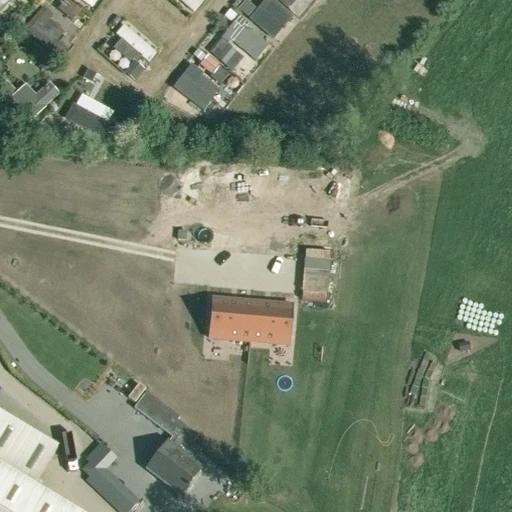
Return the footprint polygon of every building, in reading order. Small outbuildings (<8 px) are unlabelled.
[(0,0),(0,19),(13,6),(6,0),(0,0)] [(150,0),(155,3),(148,15),(166,27),(171,20),(182,28),(192,14),(170,0),(150,0)] [(29,17),(37,38),(58,30),(50,9),(29,17)] [(242,21),(230,36),(262,61),(274,45),(242,21)] [(248,52),(236,67),(249,78),(261,63),(248,52)] [(110,73),(91,93),(119,118),(138,98),(110,73)] [(28,175),(40,177),(41,163),(30,162),(28,175)] [(149,325),(197,239),(220,251),(237,221),(180,190),(165,216),(142,204),(93,294),(149,325)] [(207,299),(203,341),(287,349),(290,307),(207,299)] [(143,394),(133,407),(162,429),(172,416),(175,419),(172,423),(182,430),(170,446),(166,443),(146,468),(180,494),(199,469),(191,462),(201,449),(192,442),(193,440),(198,444),(223,412),(262,443),(293,403),(312,379),(272,348),(262,360),(252,352),(236,374),(216,358),(215,359),(214,358),(214,357),(201,347),(204,343),(205,342),(190,330),(142,393),(143,394)] [(353,382),(363,387),(371,372),(360,367),(353,382)] [(72,511),(32,487),(57,446),(0,411),(0,511),(72,511)] [(308,445),(316,451),(327,438),(319,431),(308,445)] [(84,471),(93,480),(94,481),(103,470),(114,459),(99,446),(88,457),(93,461),(84,471)]
